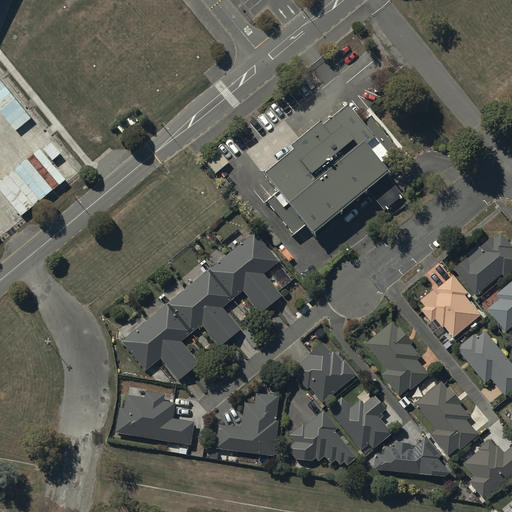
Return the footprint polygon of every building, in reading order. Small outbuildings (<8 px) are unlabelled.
[(344,95),(258,163),(309,225),(394,157),(344,95)] [(218,152),(204,162),(215,176),(228,165),(218,152)] [(145,373),(160,361),(178,383),(200,365),(181,343),(201,327),(219,350),(242,331),(224,308),(242,293),(261,315),(282,298),(264,275),(278,264),(255,235),(122,344),(145,373)] [(504,278),(511,272),(511,251),(511,250),(511,249),(511,247),(502,235),(495,241),(493,239),(455,270),(476,297),(502,276),(504,278)] [(283,270),(272,278),(281,290),(292,282),(283,270)] [(454,340),(481,317),(465,297),(468,295),(454,277),(436,292),(439,295),(437,297),(433,292),(420,303),(425,309),(421,312),(431,323),(429,325),(429,326),(429,327),(429,328),(429,329),(429,330),(430,330),(430,331),(431,332),(432,333),(433,333),(434,333),(435,333),(436,333),(437,333),(438,332),(439,331),(440,330),(440,329),(440,328),(440,327),(440,326),(443,330),(444,329),(454,340)] [(511,283),(496,297),(499,300),(487,311),(506,334),(511,328),(511,283)] [(399,398),(408,390),(411,393),(430,377),(418,362),(422,359),(411,346),(413,345),(400,329),(398,330),(392,324),(365,346),(387,371),(380,376),(399,398)] [(473,336),(455,350),(485,386),(491,380),(506,398),(511,392),(511,365),(486,334),(477,341),(473,336)] [(323,405),(355,377),(343,362),(342,364),(332,353),(330,355),(322,345),(291,372),(307,390),(309,389),(323,405)] [(441,383),(414,405),(435,431),(430,436),(448,458),(458,450),(459,452),(479,436),(468,422),(472,419),(461,407),(463,405),(449,388),(447,390),(441,383)] [(120,410),(115,434),(190,447),(194,424),(172,420),(174,405),(163,403),(164,396),(146,393),(144,399),(126,396),(124,410),(120,410)] [(275,422),(278,398),(255,395),(253,406),(244,404),(241,429),(218,426),(215,452),(273,459),(278,422),(275,422)] [(342,399),(327,411),(360,452),(368,446),(372,451),(391,435),(379,420),(383,417),(380,415),(386,411),(374,396),(363,405),(360,402),(351,410),(342,399)] [(337,430),(323,412),(305,428),(303,426),(289,438),(294,444),(286,451),(295,462),(296,462),(297,462),(298,462),(299,463),(300,463),(301,463),(302,463),(303,463),(304,463),(305,463),(306,463),(307,463),(308,463),(309,463),(310,463),(311,463),(312,463),(313,462),(315,460),(318,464),(324,459),(330,466),(335,463),(339,468),(343,465),(346,468),(356,459),(334,432),(337,430)] [(384,456),(375,455),(374,472),(431,479),(445,479),(450,475),(438,460),(442,457),(427,439),(416,448),(410,447),(411,445),(397,443),(397,448),(385,447),(384,456)] [(475,479),(469,484),(483,500),(511,476),(511,447),(504,454),(498,447),(496,449),(491,443),(463,465),(475,479)]
